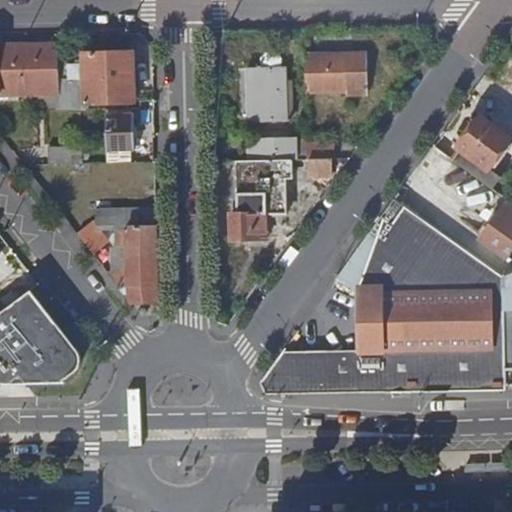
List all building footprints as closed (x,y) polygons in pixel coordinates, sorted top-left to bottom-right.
[(57,47),(57,44),(5,45),(0,45),(0,95),(58,94),(57,47)] [(84,47),(57,47),(58,94),(84,94),(84,103),(135,102),(134,53),(84,54),(84,47)] [(260,68),(251,68),(251,121),(287,120),(287,68),(281,67),(280,58),(275,53),(265,53),(260,57),(260,68)] [(372,53),(307,54),(308,90),(373,89),(372,53)] [(134,116),(106,116),(106,163),(134,163),(134,116)] [(467,151),(458,162),(477,176),(486,165),(493,170),(511,144),(511,136),(486,117),(463,148),(467,151)] [(309,158),(308,141),(292,141),(292,138),(247,139),(247,159),(294,158),(309,158)] [(335,141),(308,141),(309,158),(312,158),(333,157),(335,157),(335,141)] [(50,147),(50,163),(83,163),(84,147),(50,147)] [(334,174),(333,157),(312,158),(312,174),(334,174)] [(294,158),(247,159),(237,159),(238,212),(232,212),(232,238),(267,237),(267,212),(289,211),(289,177),(295,177),(294,158)] [(414,210),(397,197),(372,231),(382,236),(392,242),(414,210)] [(158,302),(157,210),(90,210),(90,226),(79,235),(95,256),(109,244),(95,226),(113,226),(113,243),(114,242),(115,254),(125,253),(125,264),(110,275),(132,303),(158,302)] [(491,291),(491,286),(479,286),(479,270),(469,262),(468,263),(455,253),(460,245),(414,210),(392,242),(382,236),(370,293),(491,291)] [(511,253),(511,221),(497,210),(475,241),(504,264),(511,253)] [(504,286),(503,279),(460,245),(455,253),(468,263),(469,262),(479,270),(479,286),(491,286),(504,286)] [(511,275),(503,279),(504,286),(506,356),(507,385),(511,385),(511,275)] [(269,394),(507,390),(507,385),(506,356),(452,357),(451,353),(493,351),(491,291),(370,293),(370,296),(370,372),(350,372),(350,367),(343,365),(337,365),(289,366),(280,358),(265,379),(264,380),(267,388),(269,394)] [(0,317),(0,385),(62,385),(62,383),(76,372),(79,367),(80,363),(79,359),(77,354),(29,293),(0,317)]
